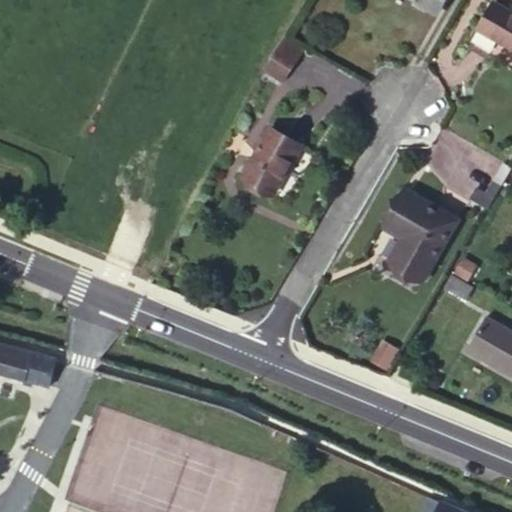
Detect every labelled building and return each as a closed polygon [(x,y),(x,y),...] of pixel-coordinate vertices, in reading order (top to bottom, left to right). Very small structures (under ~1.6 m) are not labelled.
[(511,0),(486,0),(476,21),(511,41),(511,0)] [(301,37),(282,26),(263,58),(283,69),(301,37)] [(303,132),(267,111),(240,161),(274,181),(303,132)] [(450,212),(404,185),(384,221),(398,228),(383,254),(414,272),(450,212)] [(511,315),(498,307),(478,342),(511,363),(511,315)] [(372,360),(387,369),(399,348),(383,340),(372,360)] [(0,371),(14,375),(21,347),(0,342),(0,371)] [(49,355),(21,347),(14,375),(42,382),(49,355)] [(453,511),(454,509),(426,496),(418,511),(453,511)]
